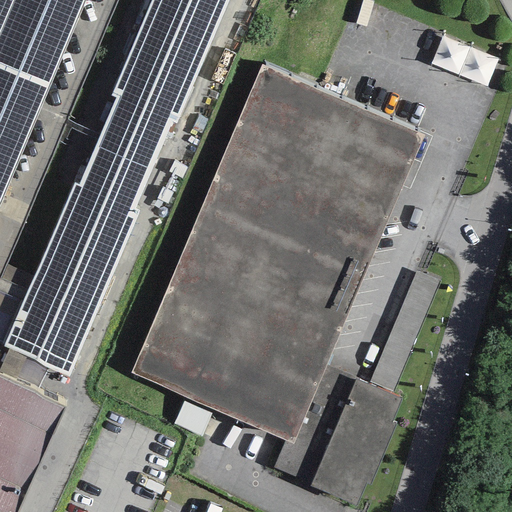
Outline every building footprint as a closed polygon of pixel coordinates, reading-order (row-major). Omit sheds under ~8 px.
[(0,0),(0,203),(84,0),(0,0)] [(228,0),(151,0),(111,96),(115,97),(78,185),(75,183),(4,347),(68,378),(138,210),(134,209),(171,121),(176,124),(228,0)] [(436,69),(493,89),(503,59),(446,39),(436,69)] [(425,137),(263,68),(131,374),(285,440),(293,443),(326,367),(425,137)] [(416,271),(369,382),(394,392),(440,281),(416,271)] [(402,397),(326,367),(293,443),(285,440),(273,467),(310,483),(308,486),(357,507),(367,483),(370,485),(397,424),(391,422),(402,397)] [(16,511),(64,408),(0,379),(0,511),(16,511)] [(187,404),(179,428),(206,437),(215,414),(187,404)]
